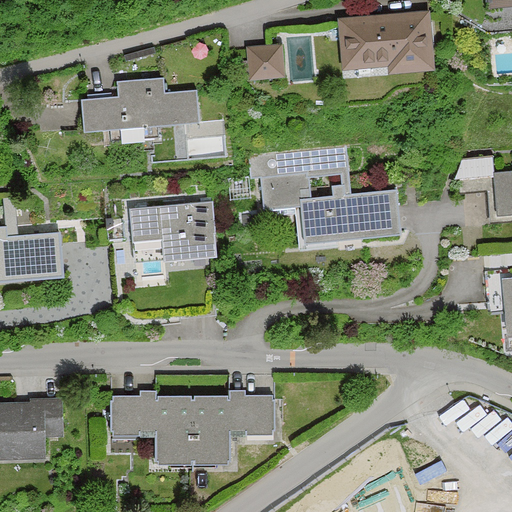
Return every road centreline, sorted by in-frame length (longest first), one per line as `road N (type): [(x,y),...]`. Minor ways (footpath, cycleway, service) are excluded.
road 1 (residential): [(0,358),(183,352),(439,362)]
road 2 (residential): [(0,74),(284,0)]
road 3 (residential): [(244,511),(433,376),(439,362)]
